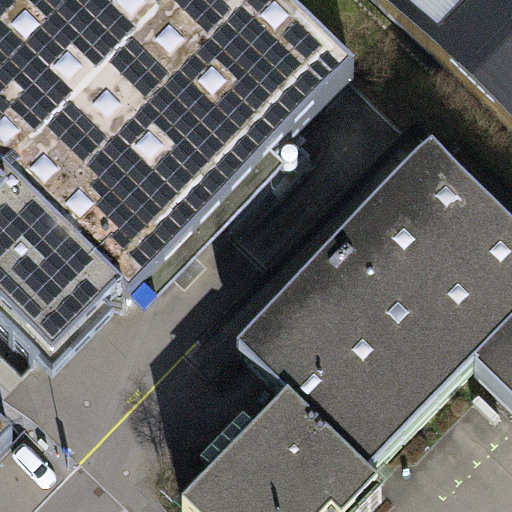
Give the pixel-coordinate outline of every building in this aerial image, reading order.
[(349,90),(255,0),(0,0),(0,347),(56,401),(114,339),(104,331),(120,311),(142,331),(282,187),(270,173),(349,90)] [(511,0),(374,0),(511,137),(511,0)] [(511,251),(430,171),(242,375),(287,420),(196,511),(381,511),(384,510),(366,497),(476,392),(511,428),(511,251)] [(0,405),(28,378),(0,350),(0,405)] [(0,473),(22,452),(0,430),(0,473)]
